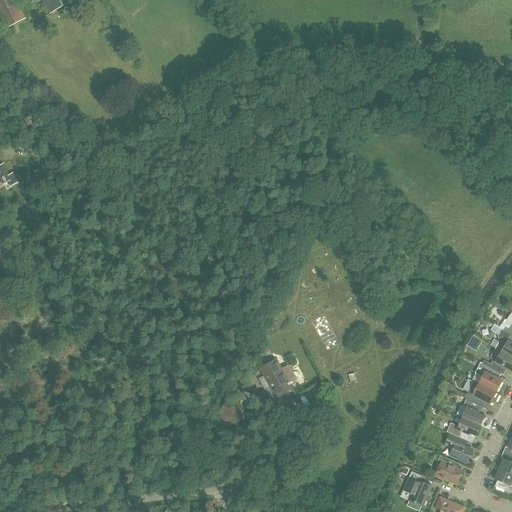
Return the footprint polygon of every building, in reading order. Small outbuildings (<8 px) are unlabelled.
[(0,0),(0,19),(5,30),(25,18),(16,0),(0,0)] [(41,0),(50,14),(73,0),(41,0)] [(13,173),(8,175),(3,165),(0,166),(0,179),(2,184),(7,182),(9,187),(18,183),(13,173)] [(0,238),(0,266),(12,259),(0,238)] [(502,329),(510,334),(511,335),(511,312),(503,325),(502,324),(499,327),(502,329)] [(270,330),(259,327),(257,333),(268,336),(270,330)] [(511,335),(510,334),(502,329),(498,335),(498,341),(494,347),(497,349),(502,352),(511,358),(511,335)] [(473,336),(467,346),(468,347),(477,352),(483,342),(474,337),(473,336)] [(265,347),(267,341),(256,338),(255,344),(265,347)] [(511,372),(511,358),(502,352),(497,349),(493,357),(493,361),(491,365),(485,362),(484,364),(490,367),(494,370),(503,375),(507,370),(511,373),(511,372)] [(261,372),(267,384),(279,405),(296,395),(289,383),(296,379),(288,365),(281,369),(278,362),(276,359),(259,369),(261,372)] [(491,375),(494,370),(490,367),(484,364),(481,363),(475,373),(483,377),(480,384),(497,393),(503,381),(491,375)] [(355,373),(348,375),(350,384),(357,383),(355,373)] [(464,398),(467,399),(479,405),(482,400),(491,404),(496,402),(500,394),(497,393),(480,384),(475,381),(469,393),(465,394),(459,391),(458,395),(464,398)] [(467,408),(462,419),(481,426),(485,417),(479,414),(482,407),(479,405),(467,399),(464,406),(467,408)] [(215,415),(233,431),(244,419),(227,402),(215,415)] [(447,432),(450,434),(451,434),(463,439),(467,441),(471,434),(477,436),(481,426),(462,419),(459,427),(451,423),(447,432)] [(463,439),(451,434),(450,434),(446,445),(454,449),(451,456),(467,463),(473,450),(461,445),(463,439)] [(440,456),(438,461),(442,463),(436,476),(457,484),(462,471),(457,469),(459,464),(440,456)] [(504,459),(499,469),(511,474),(511,458),(511,462),(504,459)] [(410,469),(404,467),(402,473),(407,476),(410,469)] [(505,490),(511,493),(511,474),(499,469),(495,479),(507,485),(505,490)] [(412,472),(409,479),(404,491),(411,494),(408,500),(410,501),(407,506),(420,511),(422,506),(423,506),(432,487),(421,482),(423,476),(412,472)] [(463,511),(465,508),(440,497),(435,508),(441,510),(440,511),(463,511)]
